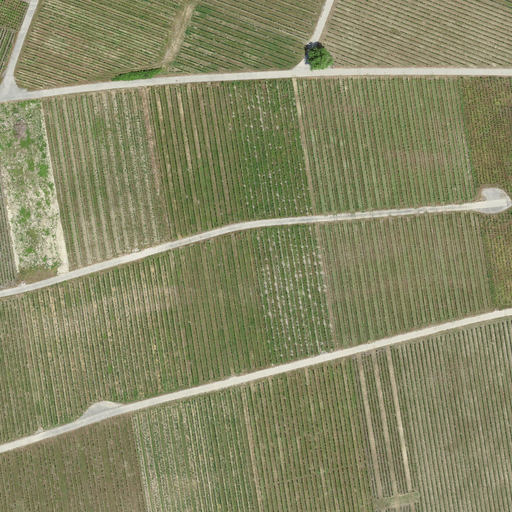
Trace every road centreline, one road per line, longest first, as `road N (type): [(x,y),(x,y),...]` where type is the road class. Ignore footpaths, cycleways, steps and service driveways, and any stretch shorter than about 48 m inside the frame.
road 1 (track): [(511,311),(130,407),(0,449)]
road 2 (track): [(511,202),(257,223),(0,294)]
road 3 (track): [(0,99),(231,76),(511,72)]
